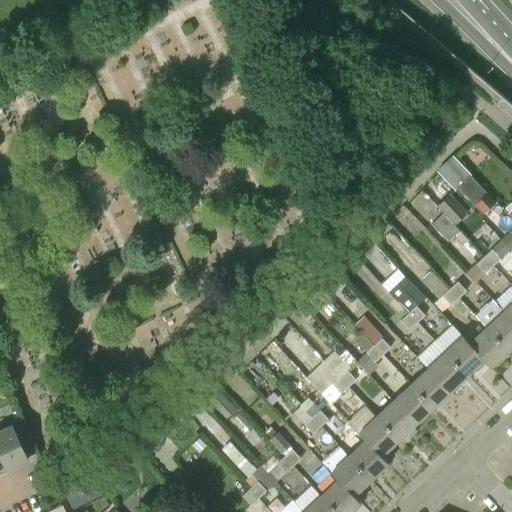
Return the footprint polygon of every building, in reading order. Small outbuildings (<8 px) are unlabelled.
[(456,186),(473,204),(482,214),(495,202),(486,192),(469,174),(453,157),(437,172),(454,189),(456,186)] [(468,213),(451,193),(437,206),(443,212),(455,225),(468,213)] [(455,225),(443,212),(431,223),(448,241),(460,230),(455,225)] [(483,256),(493,266),(501,259),(492,249),(483,256)] [(485,273),(493,266),(483,256),(476,263),(485,273)] [(455,278),(446,269),(440,274),(449,284),(455,278)] [(403,287),(410,280),(405,275),(398,282),(403,287)] [(398,282),(388,291),(408,313),(417,322),(425,315),(417,306),(426,297),(410,280),(403,287),(398,282)] [(450,288),(459,298),(467,290),(457,281),(450,288)] [(494,302),(511,320),(511,285),(494,302)] [(459,298),(450,288),(442,295),(451,305),(459,298)] [(485,326),(508,351),(511,346),(511,320),(494,302),(492,299),(475,315),(485,326)] [(417,322),(408,313),(400,320),(409,329),(417,322)] [(434,341),(466,376),(472,371),(475,371),(485,362),(492,369),(492,368),(485,361),(468,342),(462,334),(461,335),(451,324),(434,341)] [(468,342),(485,361),(492,368),(502,359),(502,356),(508,351),(485,326),(468,342)] [(382,354),(374,345),(364,334),(355,340),(366,352),(375,361),(382,354)] [(374,345),(382,354),(390,347),(382,337),(374,345)] [(426,367),(449,392),(466,376),(434,341),(416,356),(426,367)] [(339,376),(324,360),(306,376),(321,393),(331,384),(340,394),(348,387),(339,376)] [(409,383),(432,408),(449,392),(426,367),(409,383)] [(348,387),(356,379),(339,376),(348,387)] [(392,399),(415,424),(432,408),(409,383),(392,399)] [(209,400),(232,425),(242,415),(219,390),(209,400)] [(375,416),(397,440),(415,424),(392,399),(375,416)] [(320,426),(312,417),(301,405),(294,412),(313,433),(320,426)] [(312,417),(320,426),(328,419),(320,409),(312,417)] [(172,439),(189,424),(181,415),(164,431),(172,439)] [(375,416),(357,432),(364,440),(364,439),(382,458),(382,457),(392,448),(392,445),(397,440),(375,416)] [(0,455),(6,468),(5,468),(5,469),(27,459),(27,458),(26,458),(8,421),(0,425),(0,455)] [(189,424),(172,439),(179,448),(197,432),(189,424)] [(271,438),(277,432),(271,425),(265,431),(271,438)] [(272,444),(281,454),(290,445),(278,431),(277,432),(271,438),(269,439),(272,444)] [(206,446),(199,438),(191,445),(198,453),(206,446)] [(364,440),(347,455),(370,480),(375,474),(379,474),(389,465),(382,457),(382,458),(364,439),(364,440)] [(126,464),(136,455),(127,446),(118,454),(126,464)] [(301,458),(292,448),(283,456),(293,466),(301,458)] [(330,471),(336,479),(354,497),(355,497),(364,488),(364,484),(370,480),(347,455),(330,471)] [(283,456),(276,463),(284,473),(293,466),(283,456)] [(250,488),(259,497),(276,481),(267,472),(260,465),(252,473),(257,481),(250,488)] [(336,479),(319,495),(335,511),(353,511),(362,504),(355,497),(354,497),(336,479)] [(259,497),(250,488),(242,494),(251,504),(259,497)] [(302,511),(303,511),(335,511),(319,495),(302,511)]
